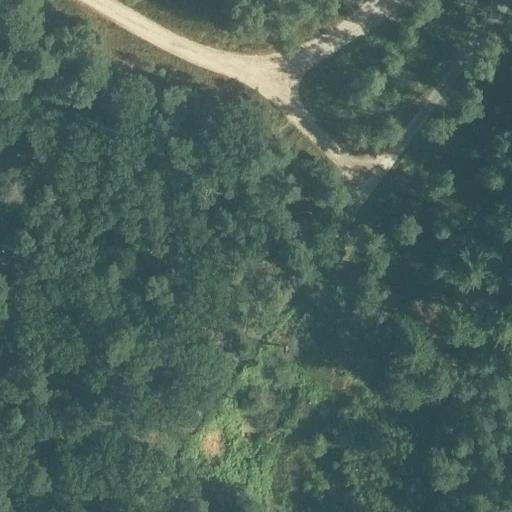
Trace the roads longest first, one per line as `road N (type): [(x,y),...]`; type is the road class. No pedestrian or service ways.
road 1 (track): [(121,0),(232,67),(267,70),(329,43),(378,0)]
road 2 (unknown): [(370,183),(291,97),(275,67)]
